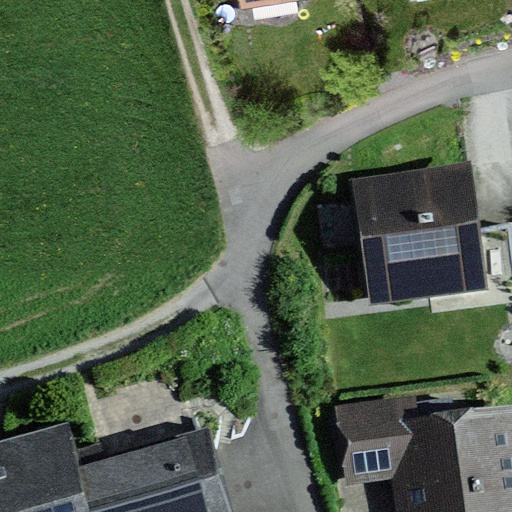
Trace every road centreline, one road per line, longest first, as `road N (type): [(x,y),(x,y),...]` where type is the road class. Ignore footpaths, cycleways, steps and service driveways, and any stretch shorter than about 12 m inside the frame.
road 1 (residential): [(511,65),(360,121),(282,170),(244,259),(310,511)]
road 2 (track): [(176,0),(244,259),(144,336),(0,379)]
